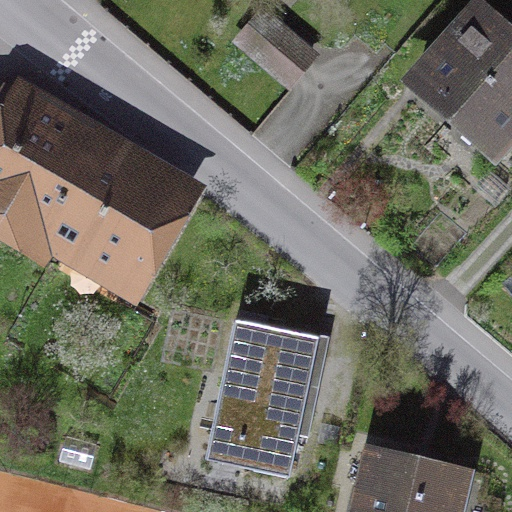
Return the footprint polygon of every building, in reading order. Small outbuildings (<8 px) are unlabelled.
[(312,59),(262,19),(236,50),(286,90),(312,59)] [(511,48),(481,21),(425,84),(490,141),(511,115),(511,48)] [(0,121),(0,217),(35,238),(43,225),(42,224),(89,144),(12,100),(0,121)] [(42,224),(43,225),(129,275),(176,195),(89,144),(42,224)] [(235,321),(206,461),(289,478),(318,338),(235,321)] [(374,450),(359,511),(452,511),(462,471),(374,450)]
